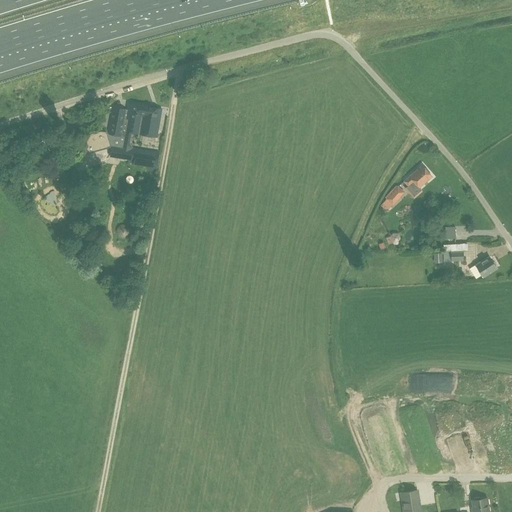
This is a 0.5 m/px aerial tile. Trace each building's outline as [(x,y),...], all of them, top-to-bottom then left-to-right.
[(129,143),(131,132),(157,137),(162,109),(136,105),(128,103),(127,109),(113,107),(108,133),(107,133),(106,128),(104,127),(95,125),(93,126),(92,127),(92,128),(90,129),(87,130),(85,128),(83,129),(85,143),(84,155),(88,154),(109,147),(111,152),(110,156),(128,159),(130,163),(146,166),(150,171),(155,172),(158,152),(136,149),(134,149),(129,143)] [(413,181),(418,187),(432,176),(422,165),(409,176),(404,181),(408,185),(413,181)] [(381,205),(387,211),(392,204),(393,205),(405,191),(397,185),(397,186),(396,185),(386,195),(387,196),(386,198),(386,199),(381,205)] [(391,241),(396,242),(399,238),(398,233),(393,232),(390,236),(391,241)] [(443,250),(444,261),(463,260),(463,251),(463,250),(467,250),(467,243),(443,244),(443,250)] [(434,253),(434,263),(443,263),(442,253),(434,253)] [(469,268),(476,279),(482,275),(483,277),(496,268),(489,256),(483,260),(482,259),(469,268)] [(401,492),(404,511),(420,511),(417,490),(401,492)] [(488,511),(487,498),(472,500),(474,511),(488,511)]
